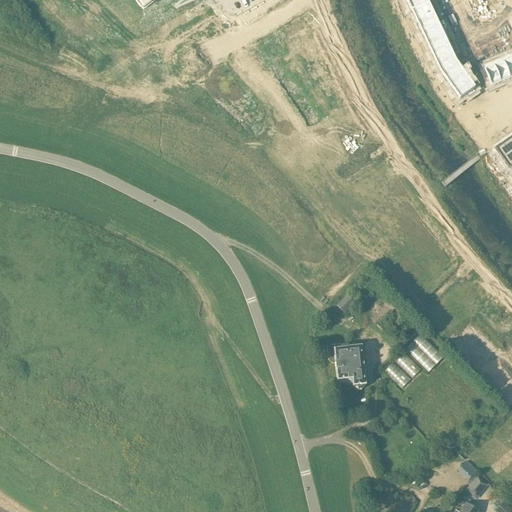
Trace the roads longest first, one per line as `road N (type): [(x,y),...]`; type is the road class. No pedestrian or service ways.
road 1 (unclassified): [(314,511),(247,291),(214,239),(94,173),(0,148)]
road 2 (residential): [(396,146),(345,178),(240,36),(304,0)]
